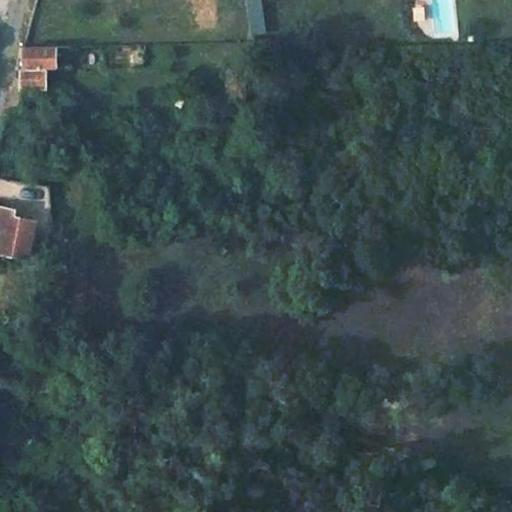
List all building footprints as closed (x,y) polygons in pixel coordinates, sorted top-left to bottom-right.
[(52,44),(23,45),(23,66),(45,65),(53,65),(52,44)] [(296,51),(288,51),(289,66),(282,68),(282,85),(297,84),(296,51)] [(23,66),(18,66),(19,85),(45,86),(45,65),(23,66)] [(246,71),(230,71),(229,102),(246,101),(246,71)] [(6,203),(0,201),(0,253),(18,258),(25,250),(31,220),(4,215),(6,203)]
